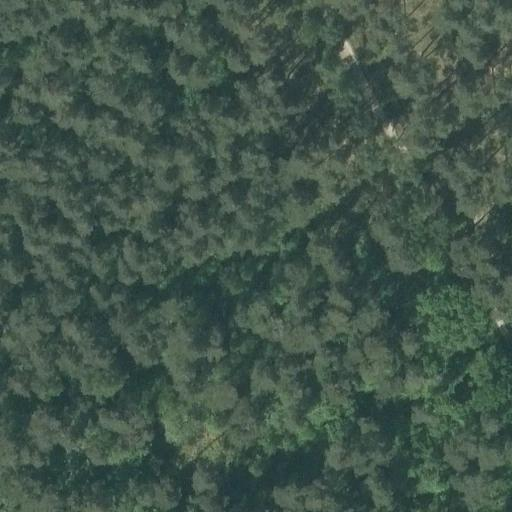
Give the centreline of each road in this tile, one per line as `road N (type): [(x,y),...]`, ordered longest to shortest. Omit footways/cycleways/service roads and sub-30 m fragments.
road 1 (track): [(445,231),(319,0)]
road 2 (track): [(511,356),(445,231)]
